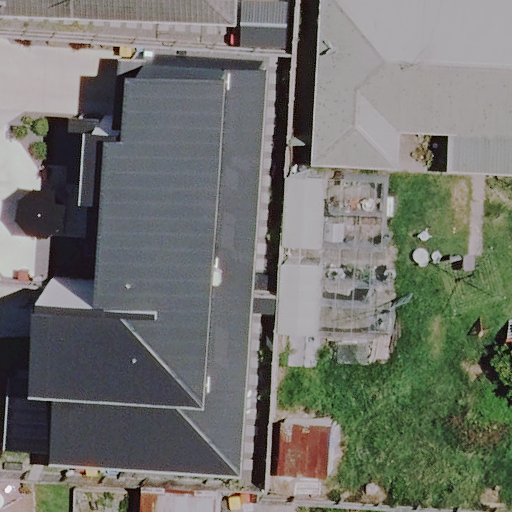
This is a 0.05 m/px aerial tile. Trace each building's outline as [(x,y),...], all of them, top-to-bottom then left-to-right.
[(0,0),(0,13),(228,23),(228,0),(0,0)] [(511,0),(325,0),(318,165),(397,169),(399,127),(452,130),(450,171),(511,173),(511,0)] [(275,99),(219,96),(215,204),(271,206),(275,99)] [(207,140),(122,133),(111,258),(196,265),(207,140)] [(326,172),(288,170),(281,335),(319,337),(326,172)] [(230,511),(233,488),(135,480),(132,511),(230,511)]
